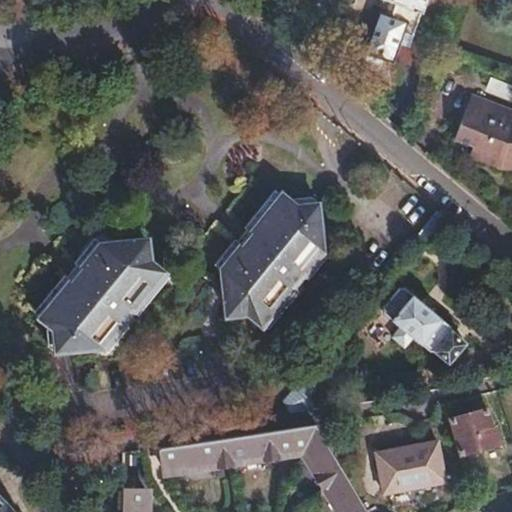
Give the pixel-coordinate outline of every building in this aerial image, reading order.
[(378,8),(362,46),(391,57),(402,29),(411,33),(424,0),(393,0),(389,12),(378,8)] [(511,110),(472,95),(456,136),(482,145),(503,165),(511,165),(511,110)] [(283,193),(222,264),(226,267),(228,308),(233,311),(251,309),(266,320),(326,246),(324,245),(322,205),(317,201),(297,204),(283,193)] [(433,215),(416,236),(426,244),(443,223),(433,215)] [(106,240),(46,314),(60,326),(61,346),(66,350),(106,342),(109,344),(168,271),(153,259),(154,243),(149,239),(110,244),(106,240)] [(385,303),(384,311),(401,324),(393,334),(406,344),(414,335),(430,349),(432,347),(449,360),(467,339),(452,327),(451,322),(406,285),(400,285),(385,303)] [(293,386),(282,399),(289,412),(311,408),(303,392),(312,387),(306,376),(293,386)] [(487,409),(451,420),(461,454),(497,444),(487,409)] [(367,511),(315,424),(161,447),(164,470),(304,449),(341,511),(367,511)] [(437,441),(376,452),(384,493),(444,482),(437,441)] [(123,488),(122,511),(144,511),(145,491),(130,490),(130,477),(123,477),(123,488)] [(0,511),(12,511),(11,510),(0,498),(0,497),(0,511)]
